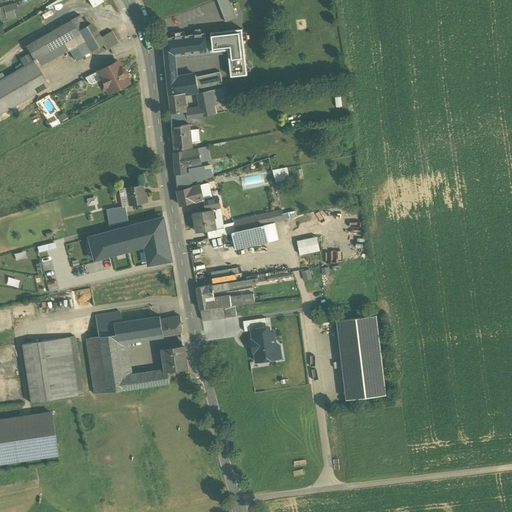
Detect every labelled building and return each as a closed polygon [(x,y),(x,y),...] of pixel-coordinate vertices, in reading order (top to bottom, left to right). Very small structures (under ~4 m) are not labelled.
[(219,0),(227,22),(237,19),(230,0),(219,0)] [(15,8),(18,8),(17,3),(0,5),(0,9),(2,20),(16,18),(15,8)] [(80,16),(71,21),(78,32),(86,27),(80,16)] [(71,21),(26,46),(34,60),(72,39),(79,35),(78,32),(71,21)] [(86,27),(78,32),(79,35),(90,52),(90,53),(103,45),(100,39),(91,24),(86,27)] [(241,29),(211,33),(214,52),(229,50),(232,75),(247,73),(241,29)] [(112,31),(100,39),(103,45),(106,51),(119,43),(112,31)] [(205,34),(193,35),(195,54),(207,52),(205,34)] [(79,35),(72,39),(83,56),(90,52),(79,35)] [(193,35),(163,39),(165,58),(173,57),(192,54),(195,54),(193,35)] [(194,76),(176,79),(173,57),(165,58),(169,96),(177,95),(184,93),(199,90),(198,89),(196,77),(196,76),(194,76)] [(34,61),(0,80),(0,115),(49,87),(34,61)] [(118,61),(100,70),(103,77),(101,78),(102,80),(106,87),(110,85),(114,91),(129,84),(125,76),(126,74),(124,70),(122,69),(118,61)] [(100,70),(85,78),(89,84),(92,85),(102,80),(101,78),(103,77),(100,70)] [(220,73),(196,77),(198,89),(222,84),(220,73)] [(212,91),(199,94),(203,110),(204,116),(217,114),(212,91)] [(178,112),(177,95),(169,96),(171,114),(178,112)] [(203,110),(186,111),(187,115),(190,114),(192,119),(204,116),(203,110)] [(190,124),(181,126),(172,128),(175,150),(193,147),(190,124)] [(198,148),(174,153),(175,167),(184,165),(201,162),(198,148)] [(186,186),(184,165),(175,167),(176,174),(178,189),(186,186)] [(276,181),(291,178),(288,166),(273,170),(276,181)] [(143,185),(127,188),(129,196),(122,198),(123,207),(126,206),(148,203),(146,193),(145,193),(143,185)] [(200,186),(177,191),(180,206),(203,200),(200,186)] [(127,188),(120,189),(122,198),(129,196),(127,188)] [(216,197),(212,198),(205,201),(208,211),(213,210),(218,209),(216,197)] [(123,207),(107,210),(110,226),(128,221),(126,206),(123,207)] [(218,209),(213,210),(216,227),(223,226),(220,209),(218,209)] [(208,211),(194,213),(197,233),(207,231),(216,230),(216,229),(216,227),(213,210),(208,211)] [(273,212),(234,222),(236,231),(249,228),(276,222),(273,212)] [(163,219),(89,239),(95,261),(146,248),(150,265),(171,260),(163,219)] [(264,226),(233,233),(237,249),(268,242),(264,226)] [(216,230),(207,231),(208,238),(222,234),(221,228),(216,229),(216,230)] [(301,254),(322,251),(320,237),(299,239),(301,254)] [(346,250),(335,250),(336,261),(347,260),(346,250)] [(301,271),(303,281),(313,279),(310,269),(301,271)] [(251,279),(228,282),(228,283),(230,291),(236,290),(252,288),(251,279)] [(228,283),(197,288),(200,310),(216,308),(223,307),(231,306),(230,298),(230,296),(214,299),(213,293),(224,291),(224,292),(230,291),(228,283)] [(253,294),(230,298),(231,306),(255,303),(253,294)] [(231,306),(223,307),(225,318),(261,314),(259,303),(231,306)] [(216,308),(200,310),(202,321),(225,318),(223,307),(216,308)] [(120,312),(111,313),(113,324),(122,322),(120,312)] [(111,313),(95,316),(98,337),(115,335),(113,324),(111,313)] [(376,316),(337,321),(346,400),(386,395),(376,316)] [(122,322),(113,324),(115,335),(115,339),(124,337),(125,341),(182,332),(181,323),(181,321),(180,317),(161,321),(160,317),(122,322)] [(266,319),(243,322),(245,332),(252,331),(251,330),(267,328),(266,319)] [(267,328),(251,330),(252,331),(253,340),(251,340),(253,353),(255,353),(256,362),(266,361),(266,357),(275,356),(274,346),(276,343),(274,333),(270,334),(269,328),(267,328)] [(115,339),(115,335),(98,337),(107,392),(123,390),(121,378),(130,377),(125,341),(124,337),(115,339)] [(70,337),(22,344),(31,403),(78,396),(70,337)] [(98,337),(86,339),(95,394),(107,392),(98,337)] [(185,346),(164,349),(167,372),(168,372),(188,369),(188,368),(185,347),(185,346)] [(130,377),(121,378),(123,390),(170,383),(168,372),(167,372),(130,377)] [(51,413),(0,420),(0,463),(58,455),(51,413)]
